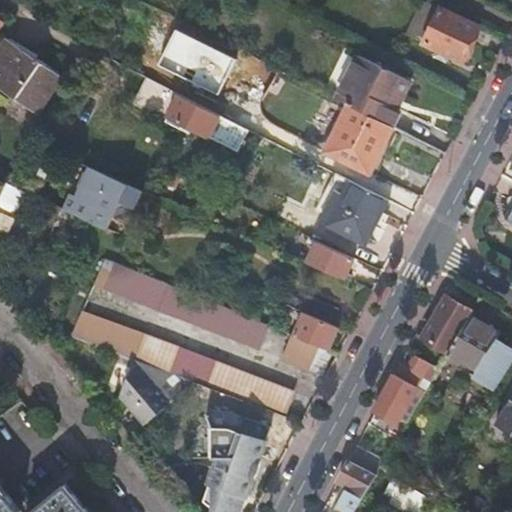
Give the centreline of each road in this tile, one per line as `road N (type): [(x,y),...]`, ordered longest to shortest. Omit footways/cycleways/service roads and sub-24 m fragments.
road 1 (residential): [(287,511),(428,250)]
road 2 (residential): [(154,511),(0,327)]
road 3 (residential): [(428,250),(511,93)]
